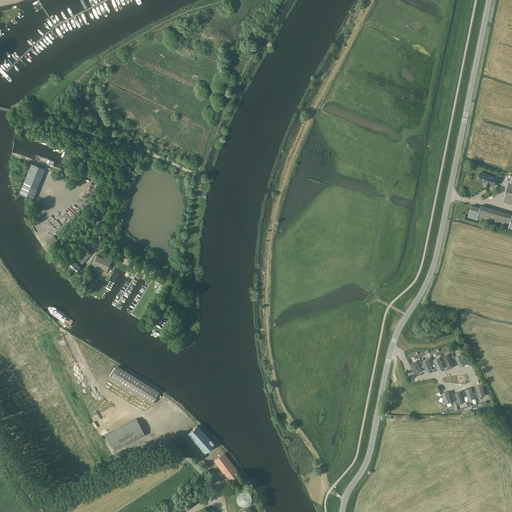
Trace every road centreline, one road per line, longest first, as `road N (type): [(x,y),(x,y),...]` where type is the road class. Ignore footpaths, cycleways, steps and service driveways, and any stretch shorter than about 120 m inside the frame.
road 1 (tertiary): [(342,511),(368,457),(390,349),(437,254),(489,0)]
road 2 (unclassified): [(222,511),(207,481),(177,451),(153,452),(52,492),(27,482),(0,446)]
road 3 (track): [(91,134),(198,175),(199,184)]
